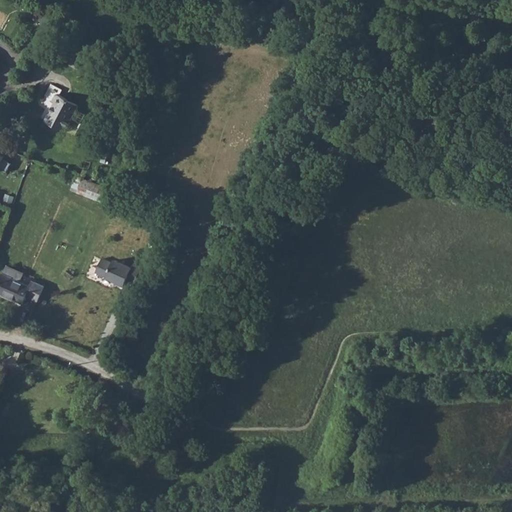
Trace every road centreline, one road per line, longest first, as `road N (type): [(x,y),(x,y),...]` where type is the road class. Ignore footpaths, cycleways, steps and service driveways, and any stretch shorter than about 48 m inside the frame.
road 1 (track): [(0,451),(73,457),(140,482),(169,481),(253,448),(275,463),(272,505),(511,500)]
road 2 (track): [(511,367),(366,378),(326,490),(304,492),(293,481),(298,428)]
road 3 (unclassified): [(188,419),(157,394),(68,355),(0,337)]
